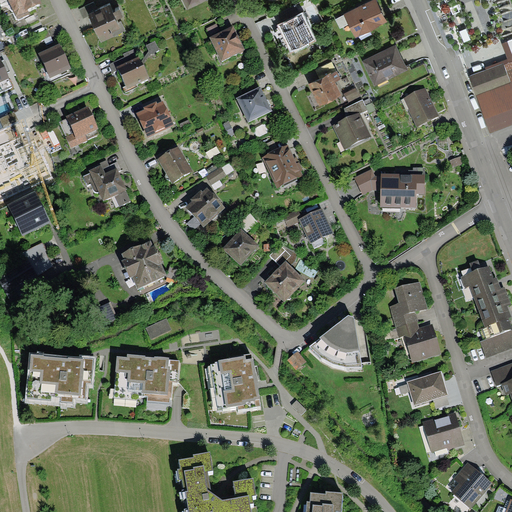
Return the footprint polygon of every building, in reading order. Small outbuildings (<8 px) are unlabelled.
[(33,0),(6,0),(15,20),(38,10),(33,0)] [(371,0),(370,0),(342,15),(353,36),(382,21),(371,0)] [(109,4),(89,13),(100,39),(121,30),(109,4)] [(299,15),(276,25),(286,48),(309,38),(299,15)] [(233,34),(212,44),(221,66),(243,56),(233,34)] [(511,56),(511,60),(470,76),(489,129),(511,121),(511,42),(507,44),(511,56)] [(158,53),(154,44),(141,49),(145,59),(158,53)] [(394,47),(361,62),(371,83),(404,68),(394,47)] [(58,51),(39,60),(49,83),(69,74),(58,51)] [(138,65),(117,74),(126,93),(146,84),(138,65)] [(333,70),(305,83),(316,105),(335,96),(328,83),(337,78),(333,70)] [(436,119),(422,91),(402,101),(416,129),(436,119)] [(260,94),(237,105),(248,128),(271,117),(260,94)] [(160,109),(136,120),(147,143),(171,132),(160,109)] [(97,136),(86,113),(67,123),(74,137),(67,140),(71,148),(97,136)] [(19,131),(12,115),(0,120),(0,123),(6,137),(19,131)] [(369,139),(358,117),(332,130),(343,152),(369,139)] [(27,169),(13,142),(0,148),(0,165),(7,179),(27,169)] [(287,150),(263,161),(277,190),(301,179),(287,150)] [(191,177),(178,154),(158,165),(172,188),(191,177)] [(224,177),(220,171),(206,179),(210,186),(224,177)] [(103,204),(124,194),(116,177),(106,182),(102,173),(90,178),(103,204)] [(362,197),(370,193),(377,193),(376,210),(411,211),(412,197),(420,197),(421,182),(374,180),(371,173),(354,182),(362,197)] [(222,213),(206,195),(186,213),(202,231),(222,213)] [(34,199),(9,211),(22,238),(47,227),(34,199)] [(328,237),(317,215),(298,224),(308,246),(328,237)] [(257,251),(240,236),(224,255),(241,270),(257,251)] [(163,282),(149,250),(123,261),(137,293),(163,282)] [(35,279),(26,265),(0,281),(0,289),(10,306),(28,295),(23,287),(35,279)] [(511,346),(511,335),(486,271),(480,274),(477,266),(469,269),(472,277),(459,282),(463,291),(466,289),(488,342),(480,345),(485,357),(511,346)] [(299,287),(280,269),(262,289),(280,307),(299,287)] [(414,310),(424,308),(418,284),(396,290),(400,307),(394,309),(399,329),(418,323),(414,310)] [(353,324),(348,322),(311,351),(322,360),(334,367),(348,370),(361,370),(353,324)] [(145,332),(149,342),(168,334),(163,324),(145,332)] [(414,361),(438,355),(431,330),(421,333),(419,326),(393,333),(396,342),(408,339),(414,361)] [(258,412),(250,359),(229,363),(229,366),(207,370),(214,414),(233,411),(234,416),(258,412)] [(44,361),(30,360),(27,401),(48,403),(49,398),(60,399),(60,403),(71,404),(71,400),(84,401),(85,387),(89,387),(91,361),(81,360),(80,366),(44,363),(44,361)] [(123,362),(114,362),(111,399),(136,401),(136,398),(145,398),(144,406),(168,407),(169,385),(176,386),(177,363),(123,360),(123,362)] [(511,366),(490,375),(495,390),(498,389),(502,399),(508,397),(511,407),(511,366)] [(438,377),(405,386),(412,408),(444,400),(438,377)] [(459,447),(452,418),(423,426),(430,454),(459,447)] [(191,463),(178,465),(184,511),(249,511),(249,509),(252,508),(251,501),(254,501),(252,483),(232,486),(234,499),(218,501),(212,496),(209,476),(212,476),(209,458),(191,461),(191,463)] [(484,486),(467,469),(445,492),(462,509),(484,486)] [(340,511),(342,497),(312,496),(310,511),(340,511)]
